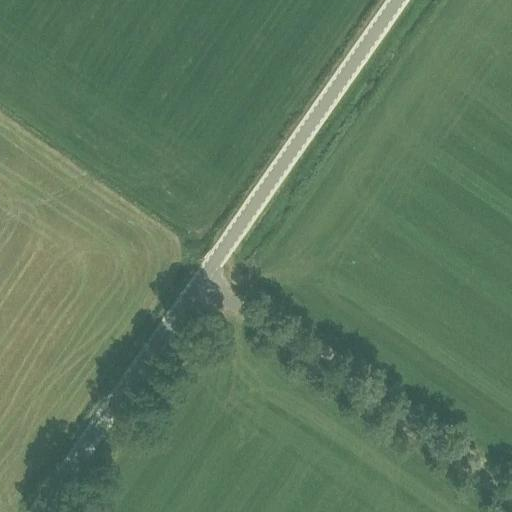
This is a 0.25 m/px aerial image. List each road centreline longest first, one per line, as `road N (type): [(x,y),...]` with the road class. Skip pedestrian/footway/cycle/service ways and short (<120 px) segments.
road 1 (unclassified): [(39,511),(397,0)]
road 2 (unknown): [(203,278),(511,490)]
